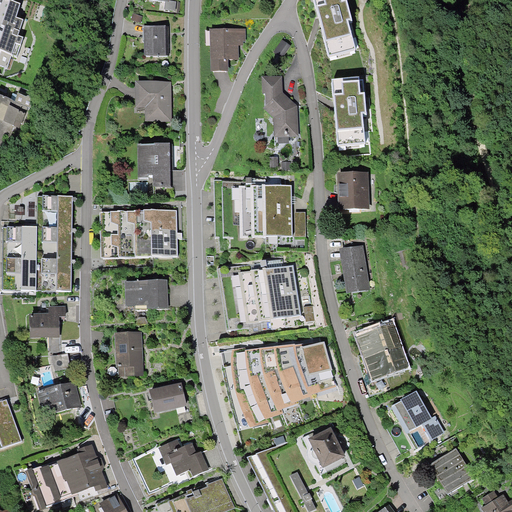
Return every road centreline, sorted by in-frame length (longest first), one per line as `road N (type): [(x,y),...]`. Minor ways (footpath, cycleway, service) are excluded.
road 1 (residential): [(281,12),(295,27),(306,65),(322,256),(340,342),(376,440),(416,511)]
road 2 (residential): [(86,155),(86,364),(139,511)]
road 3 (residential): [(196,163),(210,390),(258,511)]
road 4 (track): [(475,0),(462,65),(511,232)]
road 5 (residential): [(196,163),(208,157),(281,12)]
road 6 (residential): [(195,0),(196,163)]
road 7 (residential): [(122,0),(86,155)]
